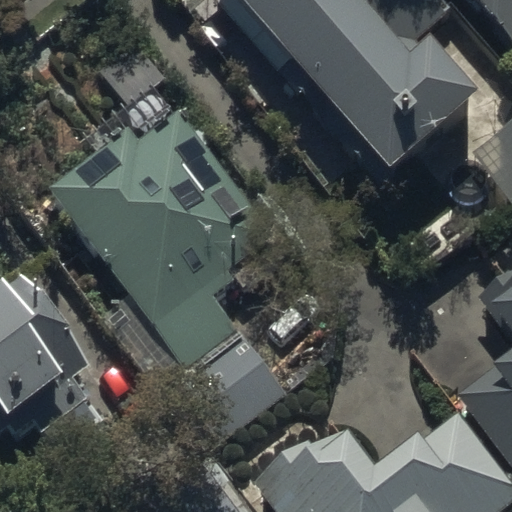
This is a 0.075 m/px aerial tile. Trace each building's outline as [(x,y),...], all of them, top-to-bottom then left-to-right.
[(219,0),(212,6),(280,85),(273,91),(360,191),(366,186),(390,215),(480,138),(414,62),(448,32),(420,0),(310,0),(304,6),(299,0),(219,0)] [(511,0),(448,0),(508,72),(511,68),(511,0)] [(128,155),(47,212),(187,390),(171,402),(223,468),(289,416),(237,350),(214,321),(235,304),(228,295),(275,259),(178,134),(137,166),(128,155)] [(511,139),(470,170),(511,226),(511,139)] [(511,372),(511,376),(457,416),(510,489),(511,487),(511,292),(477,318),(495,342),(491,344),(511,372)] [(0,460),(9,454),(16,462),(62,427),(69,437),(89,422),(75,404),(94,390),(28,302),(0,322),(0,460)] [(252,498),(261,511),(511,511),(457,435),(377,491),(349,451),(316,475),(306,461),(252,498)]
